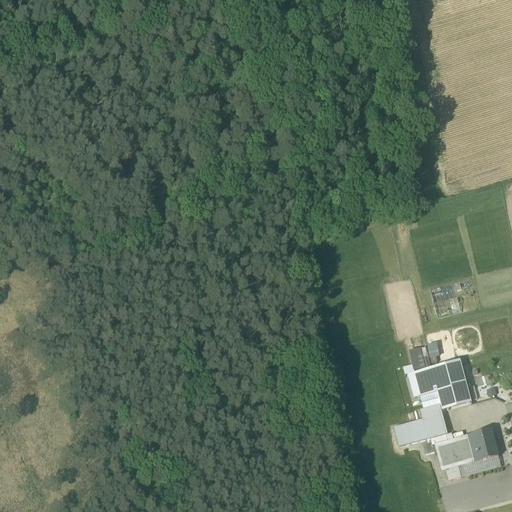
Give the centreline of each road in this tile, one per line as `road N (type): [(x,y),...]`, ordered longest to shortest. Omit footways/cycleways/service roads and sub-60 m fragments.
road 1 (track): [(349,511),(245,0)]
road 2 (track): [(0,69),(168,0)]
